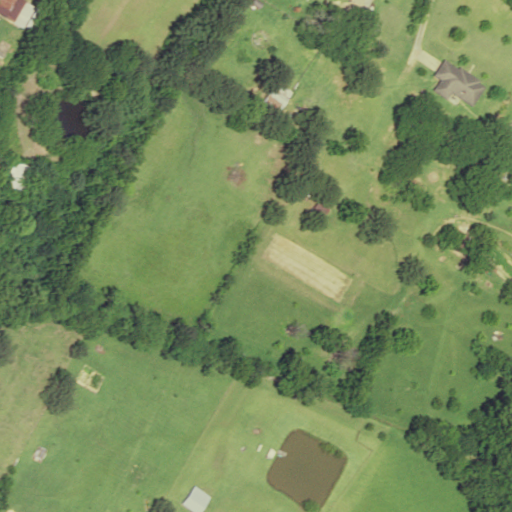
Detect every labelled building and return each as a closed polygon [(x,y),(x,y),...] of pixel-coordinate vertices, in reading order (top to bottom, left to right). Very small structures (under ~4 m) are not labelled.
[(0,0),(0,15),(20,27),(31,6),(20,0),(0,0)] [(428,75),(434,79),(428,90),(443,99),(446,93),(467,106),(481,83),(439,58),(428,75)] [(275,115),(290,91),(273,80),(258,104),(275,115)] [(0,189),(17,198),(31,170),(12,160),(0,185),(0,189)] [(450,250),(462,256),(472,239),(459,232),(450,250)] [(177,503),(189,511),(196,511),(207,497),(190,485),(177,503)]
